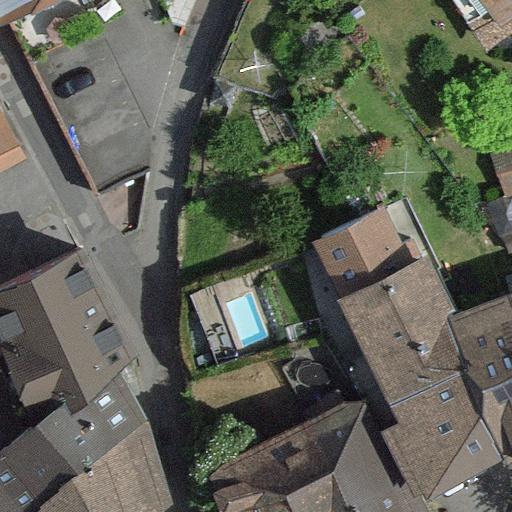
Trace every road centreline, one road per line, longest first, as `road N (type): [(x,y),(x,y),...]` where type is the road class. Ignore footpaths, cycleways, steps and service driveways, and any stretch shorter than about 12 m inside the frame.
road 1 (residential): [(193,0),(160,322)]
road 2 (residential): [(0,64),(160,322)]
road 3 (residential): [(160,322),(199,511)]
